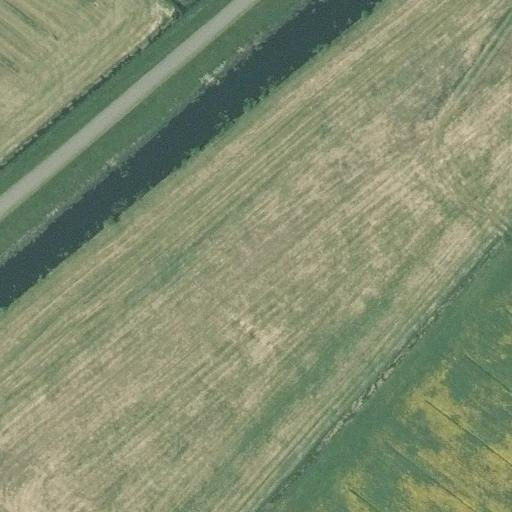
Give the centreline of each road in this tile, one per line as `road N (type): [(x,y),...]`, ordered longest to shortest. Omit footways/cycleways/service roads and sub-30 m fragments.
road 1 (unclassified): [(0,206),(242,0)]
road 2 (track): [(511,31),(432,142),(433,166),(447,181)]
